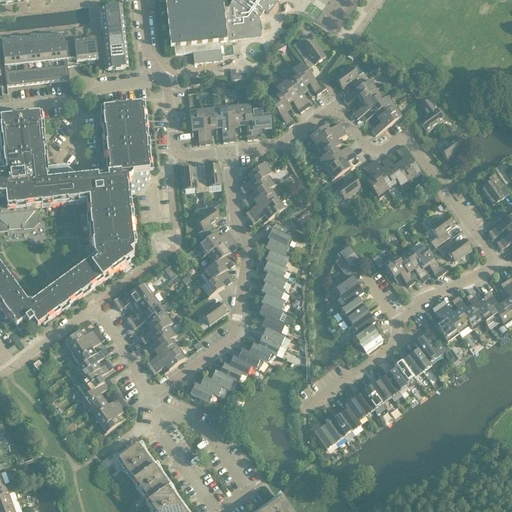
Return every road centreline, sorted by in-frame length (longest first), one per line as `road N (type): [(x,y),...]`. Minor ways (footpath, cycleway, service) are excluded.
road 1 (residential): [(304,411),(393,346),(401,320),(419,305),(479,273),(491,258),(410,142),(370,151),(335,107),(285,144),(227,153)]
road 2 (residential): [(154,393),(234,334),(248,243),(236,224),(227,153)]
road 3 (residential): [(0,375),(96,311),(154,393)]
road 4 (residential): [(222,511),(249,492),(203,428),(181,416)]
